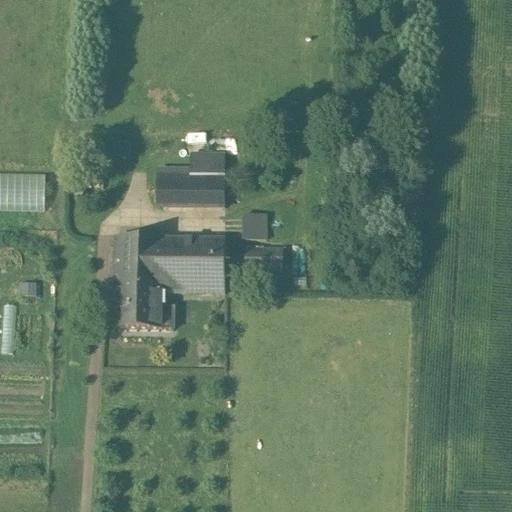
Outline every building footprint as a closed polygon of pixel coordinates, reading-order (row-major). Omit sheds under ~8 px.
[(227,159),(191,159),(191,178),(158,178),(157,209),(226,209),(227,159)] [(225,242),(117,242),(116,296),(164,297),(225,297),(225,242)] [(265,255),(243,254),(242,275),(265,275),(265,255)] [(20,304),(37,304),(37,283),(20,283),(20,304)] [(164,297),(116,296),(116,329),(164,329),(164,297)] [(0,352),(15,353),(15,306),(0,305),(0,352)]
